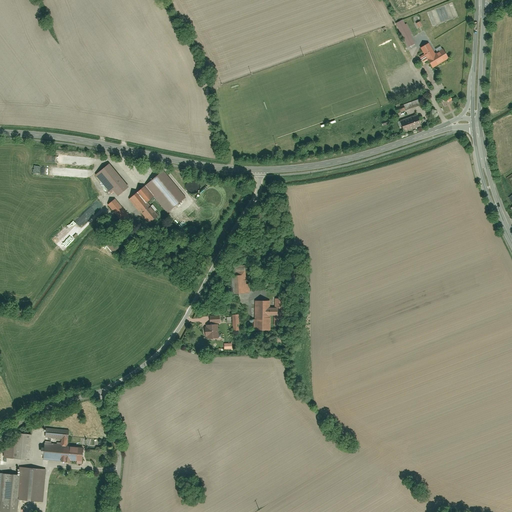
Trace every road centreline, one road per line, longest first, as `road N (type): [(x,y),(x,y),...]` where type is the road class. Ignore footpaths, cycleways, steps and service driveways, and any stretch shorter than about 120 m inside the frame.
road 1 (residential): [(99,395),(148,367),(185,321),(259,189),(261,171)]
road 2 (tertiary): [(0,133),(261,171)]
road 3 (tertiary): [(261,171),(350,159),(448,125)]
road 4 (residential): [(115,511),(122,447),(99,395)]
